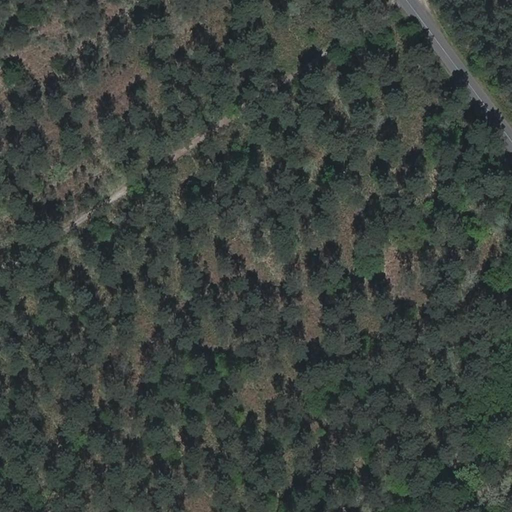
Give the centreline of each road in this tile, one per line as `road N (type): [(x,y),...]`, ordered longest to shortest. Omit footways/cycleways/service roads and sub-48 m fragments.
road 1 (track): [(0,277),(403,0)]
road 2 (tertiary): [(511,135),(410,0)]
